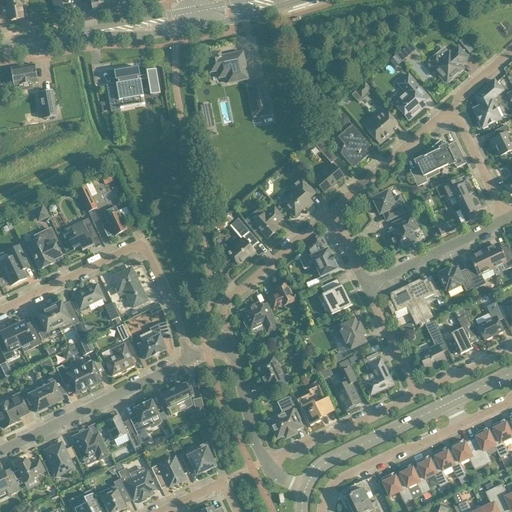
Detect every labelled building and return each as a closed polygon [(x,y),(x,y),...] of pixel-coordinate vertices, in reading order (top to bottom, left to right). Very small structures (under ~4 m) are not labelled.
[(0,0),(0,8),(7,7),(8,8),(10,21),(24,19),(25,18),(24,18),(21,4),(24,4),(23,0),(0,0)] [(90,0),(93,13),(117,8),(115,0),(90,0)] [(57,5),(59,15),(66,13),(64,4),(57,5)] [(474,49),(461,39),(459,40),(469,53),(474,49)] [(436,54),(428,61),(433,66),(433,67),(439,74),(438,75),(444,82),(445,81),(447,83),(463,69),(460,66),(469,59),(458,47),(450,54),(449,53),(441,59),(436,54)] [(248,79),(243,52),(227,56),(227,57),(221,58),(220,52),(217,53),(216,50),(210,52),(210,54),(207,55),(211,72),(217,71),(219,78),(227,77),(228,83),(248,79)] [(390,61),(396,68),(402,63),(396,56),(390,61)] [(38,82),(35,65),(11,69),(14,86),(38,82)] [(119,101),(144,97),(141,80),(148,79),(151,95),(160,94),(156,69),(146,71),(147,75),(140,76),(139,67),(114,71),(116,81),(118,81),(118,84),(107,86),(111,112),(121,111),(120,109),(124,108),(123,107),(120,108),(119,101)] [(426,107),(423,104),(429,98),(408,75),(398,84),(405,93),(393,103),(409,121),(426,107)] [(482,128),(498,121),(500,119),(495,109),(492,101),(504,91),(495,81),(480,93),(474,98),(475,99),(478,106),(476,108),(473,109),(477,117),(482,128)] [(272,114),(265,82),(247,85),(254,118),(272,114)] [(359,89),(365,95),(368,92),(371,90),(365,84),(359,89)] [(57,117),(52,90),(39,93),(44,119),(57,117)] [(208,105),(200,107),(205,128),(212,127),(208,105)] [(380,145),(390,137),(394,133),(392,130),(398,125),(385,110),(370,122),(371,123),(365,129),(380,145)] [(344,114),(338,120),(342,124),(345,125),(350,120),(344,114)] [(353,169),(369,155),(365,149),(362,149),(362,146),(361,145),(366,141),(352,125),(338,138),(339,137),(345,145),(345,146),(344,146),(343,148),(344,149),(342,155),(341,154),(353,169)] [(496,147),(500,156),(510,152),(511,154),(511,153),(511,143),(507,134),(509,132),(506,126),(495,131),(498,137),(490,141),(493,149),(496,147)] [(337,159),(320,140),(315,145),(331,164),(337,159)] [(434,153),(431,154),(439,170),(452,163),(457,168),(458,168),(457,168),(466,164),(456,142),(447,146),(445,142),(443,143),(441,140),(431,149),(432,149),(434,153)] [(427,183),(426,176),(439,170),(431,154),(416,161),(418,167),(410,171),(418,187),(426,183),(427,183)] [(314,181),(325,193),(344,177),(333,165),(314,181)] [(111,173),(105,176),(108,182),(114,180),(111,173)] [(291,213),(291,215),(294,219),(296,219),(300,215),(300,214),(299,213),(312,202),(309,199),(315,194),(302,179),(290,189),(293,192),(282,201),(292,212),(291,213)] [(454,197),(457,204),(475,195),(468,182),(464,184),(463,186),(461,185),(458,179),(443,186),(449,200),(454,197)] [(92,196),(86,185),(77,189),(88,212),(95,209),(97,208),(92,196)] [(426,186),(419,189),(422,196),(429,193),(426,186)] [(372,199),(378,211),(380,215),(381,215),(383,214),(387,221),(407,211),(400,196),(392,200),(388,192),(384,194),(383,192),(376,196),(377,197),(372,199)] [(476,211),(481,209),(475,195),(457,204),(461,211),(456,213),(462,226),(477,219),(475,213),(474,212),(475,210),(476,211)] [(37,217),(42,219),(48,216),(43,207),(34,212),(37,217)] [(108,237),(114,234),(115,236),(128,230),(123,221),(125,220),(122,213),(120,214),(119,212),(118,212),(116,207),(104,212),(107,218),(106,218),(108,222),(102,225),(108,237)] [(249,217),(244,221),(254,233),(259,229),(267,239),(278,230),(274,225),(273,225),(275,223),(276,223),(283,217),(275,208),(266,216),(264,214),(253,223),(249,217)] [(95,209),(88,212),(93,222),(100,219),(95,209)] [(411,215),(396,222),(392,224),(395,231),(389,234),(397,251),(416,242),(412,232),(418,229),(411,215)] [(97,236),(89,219),(82,222),(83,223),(71,229),(74,233),(73,234),(74,236),(75,235),(77,239),(70,243),(74,251),(80,248),(83,252),(91,248),(91,246),(94,245),(91,239),(97,236)] [(259,243),(238,219),(230,226),(241,239),(227,251),(229,254),(228,254),(238,266),(255,251),(252,248),(259,243)] [(441,236),(447,233),(442,223),(436,226),(441,236)] [(36,237),(38,240),(28,245),(40,270),(54,263),(53,260),(61,255),(55,242),(56,241),(51,229),(36,237)] [(323,252),(317,240),(304,251),(309,259),(312,258),(315,264),(313,265),(312,267),(314,271),(316,271),(318,270),(321,277),(330,273),(337,269),(334,262),(335,261),(333,257),(332,257),(328,250),(323,252)] [(490,246),(483,250),(493,269),(492,267),(503,262),(507,270),(511,268),(511,269),(511,254),(507,244),(500,248),(499,246),(494,248),(494,246),(491,248),(490,246)] [(10,258),(0,263),(3,269),(2,270),(5,277),(7,276),(10,284),(11,286),(27,278),(24,270),(29,268),(30,267),(28,264),(19,246),(7,252),(7,253),(10,258)] [(493,269),(483,250),(476,253),(477,255),(474,256),(475,257),(470,259),(471,261),(464,265),(466,270),(475,287),(476,289),(486,284),(481,275),(493,269)] [(448,270),(448,269),(441,272),(442,273),(440,275),(441,276),(439,277),(445,291),(447,290),(448,292),(461,286),(460,284),(463,282),(467,291),(475,287),(466,270),(459,274),(458,270),(453,272),(452,271),(451,271),(451,269),(448,270)] [(127,271),(112,278),(117,289),(118,290),(122,288),(123,288),(124,288),(125,288),(127,292),(126,294),(127,296),(133,308),(147,301),(143,294),(144,294),(141,288),(140,286),(134,273),(133,274),(132,272),(129,270),(127,271)] [(321,277),(318,279),(320,284),(332,278),(330,273),(321,277)] [(322,295),(325,302),(332,315),(352,306),(349,299),(342,285),(341,286),(338,279),(320,288),(324,295),(322,295)] [(408,287),(424,321),(426,325),(428,325),(431,323),(429,319),(432,317),(426,305),(424,299),(433,294),(436,300),(442,297),(433,280),(428,283),(426,279),(425,279),(423,279),(418,281),(417,283),(408,287)] [(298,293),(305,290),(300,280),(294,283),(298,293)] [(274,295),(267,298),(270,304),(274,311),(282,306),(283,307),(285,306),(295,301),(287,283),(274,289),(276,294),(274,295)] [(83,291),(74,296),(80,309),(81,309),(82,311),(84,312),(89,310),(90,307),(89,305),(104,298),(97,285),(88,289),(88,290),(84,292),(84,291),(83,291)] [(392,300),(387,303),(392,314),(395,313),(407,307),(410,313),(416,325),(419,323),(421,328),(425,326),(426,325),(424,321),(408,287),(399,292),(397,291),(392,293),(391,295),(390,296),(392,300)] [(478,326),(485,341),(504,332),(499,321),(504,319),(499,308),(496,302),(487,307),(489,313),(490,313),(492,319),(478,326)] [(56,303),(49,307),(50,309),(59,328),(69,323),(71,327),(79,323),(77,319),(75,315),(69,303),(63,306),(62,303),(57,305),(56,303)] [(112,303),(104,307),(112,321),(115,320),(119,318),(112,303)] [(267,303),(258,308),(257,304),(241,312),(245,321),(244,323),(247,329),(249,329),(250,331),(263,324),(267,334),(279,328),(274,318),(268,305),(267,303)] [(505,304),(500,307),(505,318),(510,315),(511,317),(511,318),(511,306),(507,309),(505,304)] [(40,319),(34,322),(39,334),(41,336),(43,341),(52,336),(50,332),(59,328),(50,309),(49,307),(39,311),(40,313),(38,314),(40,319)] [(455,341),(450,343),(455,354),(460,352),(461,354),(468,351),(472,349),(470,344),(478,341),(472,328),(469,322),(466,315),(462,308),(458,310),(461,317),(458,319),(461,326),(462,328),(462,329),(451,334),(455,341)] [(358,324),(355,318),(340,325),(339,324),(333,328),(339,340),(343,338),(346,345),(348,344),(351,350),(367,342),(364,336),(366,336),(360,323),(358,324)] [(18,322),(11,326),(22,347),(29,344),(33,349),(42,344),(34,328),(35,331),(30,334),(24,322),(20,324),(18,322)] [(431,323),(428,325),(431,331),(437,328),(434,322),(431,323)] [(155,339),(152,332),(141,337),(144,344),(139,346),(146,360),(153,356),(153,357),(160,354),(159,353),(166,350),(162,340),(163,340),(171,338),(167,323),(159,325),(162,335),(155,339)] [(123,341),(129,338),(123,325),(117,328),(123,341)] [(13,351),(22,347),(11,326),(4,329),(5,331),(0,334),(6,345),(0,348),(0,347),(0,348),(6,361),(15,357),(13,351)] [(85,332),(79,335),(82,342),(88,339),(85,332)] [(436,367),(435,367),(439,365),(440,365),(440,364),(446,362),(442,353),(447,350),(441,338),(433,342),(435,347),(418,355),(426,371),(435,367),(436,367)] [(88,339),(82,342),(78,344),(84,356),(94,351),(88,339)] [(105,359),(104,359),(113,377),(122,372),(121,371),(126,369),(126,370),(135,366),(125,344),(112,350),(114,355),(105,359)] [(51,347),(46,349),(50,356),(56,353),(54,348),(51,347)] [(261,349),(252,354),(254,360),(264,355),(261,349)] [(340,353),(334,356),(337,362),(343,358),(340,353)] [(376,378),(365,384),(371,395),(373,395),(375,395),(377,393),(378,392),(393,385),(378,353),(366,358),(376,378)] [(274,357),(266,361),(264,356),(259,359),(261,363),(255,366),(260,375),(261,374),(263,378),(262,379),(266,388),(269,386),(272,392),(287,385),(274,357)] [(347,359),(339,363),(344,371),(351,368),(347,359)] [(86,366),(79,370),(88,388),(89,388),(91,389),(95,387),(96,385),(102,382),(91,361),(85,364),(86,366)] [(7,362),(0,365),(6,378),(13,375),(7,362)] [(16,366),(10,368),(13,374),(19,371),(16,366)] [(88,388),(79,370),(73,372),(72,370),(69,368),(65,370),(63,366),(56,369),(65,386),(71,383),(76,394),(80,392),(83,393),(87,391),(88,389),(88,388)] [(360,403),(351,384),(358,381),(351,368),(344,371),(337,374),(338,375),(340,374),(344,382),(343,385),(335,389),(339,397),(337,398),(340,403),(342,403),(345,410),(349,408),(351,409),(356,407),(356,405),(360,403)] [(42,389),(50,407),(63,401),(58,391),(64,388),(58,376),(46,382),(48,386),(42,389)] [(192,392),(192,394),(193,394),(191,388),(191,387),(191,386),(190,386),(189,385),(188,385),(187,385),(186,386),(186,385),(177,389),(178,390),(175,391),(175,390),(174,390),(173,390),(172,390),(171,391),(171,392),(162,396),(168,409),(169,408),(172,415),(181,411),(178,405),(184,402),(184,401),(192,397),(190,392),(192,392)] [(301,408),(302,408),(310,427),(314,425),(315,425),(317,424),(320,422),(319,420),(321,418),(321,417),(334,411),(328,398),(325,399),(318,386),(309,391),(312,396),(305,400),(307,405),(301,407),(300,407),(301,408)] [(33,403),(37,413),(50,407),(42,389),(36,392),(33,387),(21,393),(28,406),(33,403)] [(22,415),(22,416),(29,413),(19,394),(2,402),(4,407),(0,408),(0,419),(5,429),(20,421),(18,418),(19,418),(18,417),(22,415)] [(277,439),(284,436),(286,440),(298,434),(296,430),(302,427),(299,420),(300,419),(290,398),(279,403),(284,414),(268,421),(277,439)] [(160,423),(162,422),(152,401),(145,404),(145,403),(140,406),(141,406),(134,410),(137,417),(130,420),(138,436),(146,433),(144,430),(151,427),(151,429),(161,424),(160,423)] [(198,422),(199,421),(200,423),(206,421),(203,408),(196,410),(197,411),(196,412),(198,422)] [(118,416),(106,422),(106,423),(109,429),(111,434),(110,435),(113,441),(114,441),(118,447),(130,441),(128,436),(127,434),(122,424),(118,416)] [(488,432),(497,451),(500,458),(508,454),(509,454),(503,442),(511,437),(506,424),(504,420),(495,425),(496,428),(493,430),(488,432)] [(476,438),(471,441),(483,466),(489,464),(491,463),(488,456),(497,452),(497,451),(488,432),(486,429),(477,433),(477,434),(479,437),(476,438)] [(90,457),(95,454),(99,461),(110,455),(99,433),(93,436),(90,430),(73,438),(83,460),(88,458),(89,459),(91,458),(90,457)] [(129,436),(138,455),(144,452),(134,433),(129,436)] [(461,441),(451,445),(453,449),(460,463),(469,458),(475,470),(483,466),(471,441),(465,443),(462,445),(461,442),(461,441)] [(52,448),(44,452),(54,473),(56,477),(66,473),(74,469),(70,460),(65,450),(62,443),(55,446),(52,448)] [(187,452),(180,456),(189,474),(195,471),(197,475),(202,472),(203,473),(215,467),(211,458),(210,457),(210,456),(208,448),(207,443),(198,447),(187,452)] [(436,453),(434,454),(436,458),(442,471),(445,476),(454,472),(457,479),(458,478),(465,476),(466,475),(460,463),(453,449),(448,452),(445,453),(443,450),(443,449),(441,451),(436,453)] [(160,487),(167,484),(169,488),(186,480),(175,457),(152,469),(160,487)] [(426,458),(416,462),(418,466),(425,480),(425,479),(434,475),(439,486),(440,487),(448,483),(445,476),(442,471),(436,458),(435,458),(430,460),(427,462),(426,458)] [(22,477),(25,483),(37,477),(36,476),(45,472),(39,460),(34,463),(34,464),(31,465),(28,459),(16,465),(18,470),(22,477)] [(119,472),(125,469),(122,463),(116,466),(119,472)] [(118,479),(120,478),(118,473),(115,466),(108,470),(114,475),(116,474),(118,479)] [(408,466),(399,471),(401,475),(409,492),(419,488),(422,496),(423,495),(429,493),(431,492),(430,490),(425,480),(418,466),(413,469),(410,470),(408,467),(408,466)] [(127,469),(118,473),(120,478),(121,479),(131,499),(132,498),(134,500),(140,497),(142,500),(150,496),(149,493),(156,490),(147,473),(132,480),(130,475),(127,469)] [(18,470),(13,473),(15,477),(16,480),(22,477),(18,470)] [(0,492),(6,489),(10,496),(21,491),(16,480),(15,477),(9,480),(4,471),(0,472),(0,492)] [(399,471),(398,471),(400,475),(392,479),(391,475),(381,479),(389,497),(399,492),(405,504),(412,501),(413,500),(399,471)] [(79,475),(77,479),(79,482),(86,479),(83,473),(79,475)] [(94,476),(86,480),(90,487),(96,484),(94,476)] [(465,476),(458,478),(461,483),(463,484),(468,482),(465,476)] [(132,501),(131,499),(121,479),(114,483),(115,486),(108,490),(109,494),(101,497),(108,511),(118,511),(126,508),(125,504),(132,501)] [(364,481),(353,486),(356,492),(345,497),(345,498),(343,499),(348,509),(368,500),(365,495),(371,492),(368,486),(367,487),(364,481)] [(491,483),(485,486),(487,492),(494,489),(491,483)] [(511,495),(508,497),(502,485),(494,489),(504,511),(510,511),(511,511),(511,495)] [(487,492),(485,493),(491,505),(482,509),(483,511),(504,511),(494,489),(487,492)] [(458,492),(453,495),(458,506),(463,503),(458,492)] [(102,511),(93,494),(88,496),(87,494),(77,500),(81,507),(75,510),(75,509),(75,510),(75,511),(102,511)] [(368,500),(348,509),(349,511),(381,511),(379,508),(380,507),(377,501),(375,502),(370,505),(368,500)] [(483,511),(482,509),(476,511),(471,511),(467,502),(463,503),(458,506),(461,511),(483,511)]
